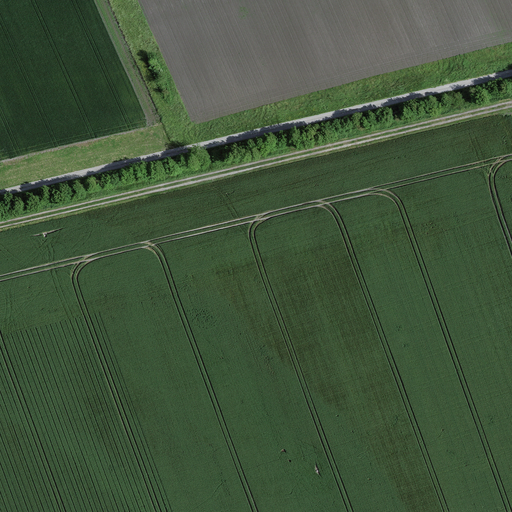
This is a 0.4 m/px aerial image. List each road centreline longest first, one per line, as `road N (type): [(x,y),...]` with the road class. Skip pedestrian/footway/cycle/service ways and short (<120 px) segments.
road 1 (track): [(0,230),(511,107)]
road 2 (track): [(511,72),(0,194)]
